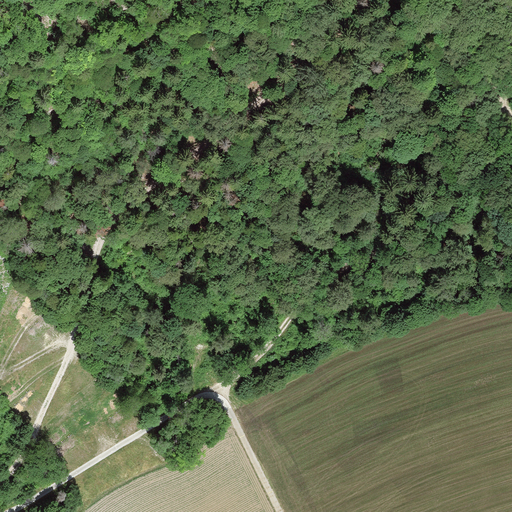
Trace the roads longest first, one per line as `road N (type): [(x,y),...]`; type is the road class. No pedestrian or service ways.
road 1 (track): [(352,0),(279,87),(157,180),(103,236),(65,364),(20,460),(0,482)]
road 2 (track): [(208,396),(269,348),(320,287),(392,240),(449,178),(511,155)]
road 3 (track): [(279,511),(226,405),(208,396),(7,511)]
